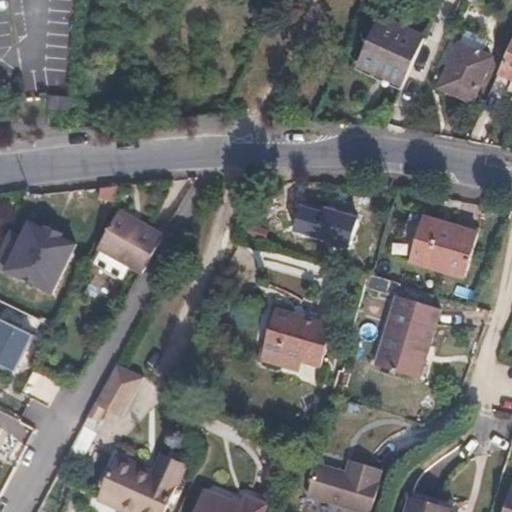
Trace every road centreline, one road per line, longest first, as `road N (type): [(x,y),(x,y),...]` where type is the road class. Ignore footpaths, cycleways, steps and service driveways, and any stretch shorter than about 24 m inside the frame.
road 1 (residential): [(511,172),(415,153),(217,146),(0,171)]
road 2 (unknown): [(242,147),(180,360),(189,399),(226,442)]
